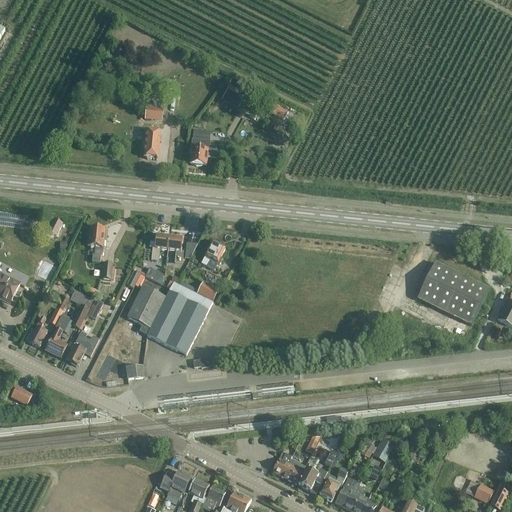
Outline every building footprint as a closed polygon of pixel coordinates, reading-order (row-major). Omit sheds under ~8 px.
[(225,96),(240,104),(245,95),(230,87),(225,96)] [(270,105),(266,112),(284,122),(288,114),(270,105)] [(162,122),(163,110),(146,108),(145,120),(162,122)] [(158,160),(160,135),(153,134),(152,144),(146,143),(144,159),(158,160)] [(191,165),(206,167),(207,158),(208,158),(209,151),(210,143),(192,141),(192,149),(191,149),(191,156),(192,156),(191,165)] [(59,232),(63,225),(53,220),(50,227),(59,232)] [(104,249),(105,241),(104,241),(105,231),(91,229),(89,248),(96,248),(96,256),(93,256),(93,263),(100,264),(100,257),(102,257),(103,249),(104,249)] [(168,252),(169,239),(157,237),(155,250),(153,250),(151,261),(158,262),(160,251),(168,252)] [(169,239),(168,252),(176,253),(175,264),(182,265),(183,254),(181,253),(182,240),(169,239)] [(221,260),(225,251),(220,248),(221,247),(214,243),(214,245),(212,244),(205,258),(212,262),(209,269),(214,272),(218,265),(220,266),(222,261),(221,260)] [(197,246),(187,245),(185,258),(189,259),(197,246)] [(112,268),(112,265),(104,264),(103,280),(111,281),(111,280),(114,281),(115,268),(112,268)] [(435,265),(417,301),(472,327),(489,291),(435,265)] [(133,290),(140,276),(134,273),(127,287),(133,290)] [(159,274),(154,283),(162,287),(164,276),(159,274)] [(0,275),(0,300),(10,306),(20,286),(0,275)] [(171,283),(176,285),(179,280),(174,277),(171,283)] [(213,302),(218,292),(204,284),(198,294),(213,302)] [(166,300),(147,338),(186,357),(210,308),(213,304),(192,294),(174,285),(166,300)] [(143,288),(127,319),(138,325),(143,327),(140,334),(147,338),(166,300),(143,288)] [(82,307),(81,308),(72,327),(80,331),(89,312),(94,302),(74,291),(70,302),(82,307)] [(511,296),(498,322),(511,329),(511,296)] [(95,321),(104,305),(96,300),(87,317),(95,321)] [(56,327),(63,312),(59,310),(52,325),(56,327)] [(41,330),(45,321),(42,319),(35,332),(29,344),(40,350),(47,334),(41,330)] [(65,332),(69,323),(61,319),(57,329),(65,332)] [(31,330),(25,342),(29,344),(35,332),(31,330)] [(56,330),(52,340),(45,353),(61,361),(67,347),(59,343),(64,333),(56,330)] [(80,349),(87,335),(82,332),(67,362),(78,368),(86,352),(80,349)] [(205,365),(205,363),(202,362),(193,364),(193,371),(200,370),(201,371),(208,370),(207,365),(205,365)] [(144,379),(142,367),(128,369),(129,381),(144,379)] [(293,387),(163,400),(164,413),(295,400),(293,387)] [(27,396),(17,391),(11,402),(27,409),(29,406),(32,398),(27,396)] [(92,410),(84,410),(84,420),(92,421),(92,410)] [(416,438),(423,437),(422,427),(415,428),(416,438)] [(355,434),(347,435),(348,444),(356,443),(355,434)] [(345,437),(335,439),(335,442),(341,445),(345,437)] [(407,450),(416,455),(425,437),(412,439),(407,450)] [(406,450),(410,443),(403,440),(399,447),(406,450)] [(311,441),(306,453),(311,455),(317,444),(311,441)] [(385,464),(394,448),(381,441),(373,458),(385,464)] [(376,450),(367,444),(363,451),(371,456),(372,455),(372,456),(376,450)] [(335,462),(338,456),(331,452),(324,465),(331,469),(331,468),(335,462)] [(339,453),(338,456),(335,462),(337,463),(339,464),(344,455),(339,453)] [(272,474),(282,479),(288,466),(292,459),(283,454),(272,474)] [(291,468),(288,466),(282,479),(297,487),(305,469),(296,464),(293,462),(293,463),(291,468)] [(374,468),(369,478),(376,482),(382,472),(374,468)] [(308,469),(306,472),(298,488),(311,494),(312,492),(318,495),(328,475),(325,473),(324,473),(321,472),(319,475),(308,469)] [(337,478),(339,479),(336,484),(342,488),(345,482),(350,473),(341,469),(337,478)] [(179,473),(177,479),(168,475),(161,489),(170,494),(172,490),(184,496),(192,479),(179,473)] [(385,493),(391,482),(384,478),(379,489),(385,493)] [(343,490),(343,491),(335,506),(344,510),(357,484),(348,479),(343,490)] [(195,481),(189,495),(194,497),(191,504),(193,505),(189,511),(199,511),(202,506),(203,507),(206,501),(204,500),(210,488),(195,481)] [(388,495),(381,509),(383,510),(387,504),(392,507),(395,501),(391,499),(400,482),(397,481),(392,492),(391,492),(389,496),(388,495)] [(332,505),(340,490),(327,483),(319,498),(332,505)] [(344,510),(346,511),(353,511),(363,493),(364,491),(366,488),(357,484),(344,510)] [(499,511),(501,511),(509,497),(503,494),(506,490),(503,488),(504,486),(502,485),(491,508),(499,511)] [(486,506),(492,493),(480,487),(474,500),(486,506)] [(226,495),(212,489),(202,510),(206,511),(213,511),(216,507),(220,508),(226,495)] [(353,511),(364,511),(365,511),(372,497),(363,493),(353,511)] [(246,511),(252,502),(235,494),(227,510),(224,509),(222,511),(246,511)] [(365,511),(364,511),(374,511),(377,507),(376,507),(379,501),(372,497),(365,511)] [(469,498),(465,505),(475,511),(479,511),(483,507),(469,498)] [(166,511),(175,511),(179,503),(171,500),(166,511)] [(415,511),(417,507),(407,502),(402,511),(385,511),(384,511),(383,511),(415,511)]
